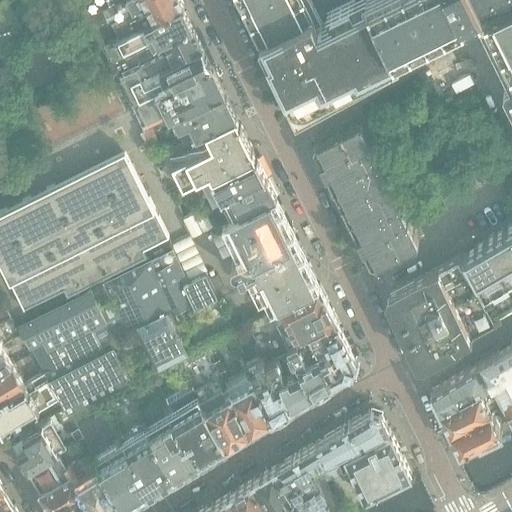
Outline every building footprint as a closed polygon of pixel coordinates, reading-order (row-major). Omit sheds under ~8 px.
[(119,37),(184,7),(180,0),(157,0),(119,19),(111,22),(119,37)] [(119,19),(157,0),(123,0),(126,4),(114,10),(119,19)] [(511,0),(241,0),(243,2),(250,18),(251,20),(252,22),(260,37),(268,54),(267,55),(295,111),(349,84),(391,64),(401,59),(400,58),(399,54),(416,46),(468,19),(469,22),(481,17),(489,34),(489,35),(511,82),(511,86),(511,87),(505,90),(511,103),(511,0)] [(122,51),(152,34),(157,43),(194,26),(184,7),(119,37),(114,40),(104,45),(113,65),(127,60),(122,51)] [(145,96),(212,65),(194,26),(157,43),(127,60),(113,65),(118,74),(119,73),(133,102),(145,96)] [(171,118),(225,92),(212,65),(145,96),(151,109),(138,115),(145,130),(150,128),(171,118)] [(234,110),(225,92),(171,118),(183,142),(193,137),(193,138),(206,131),(237,116),(234,110)] [(257,156),(241,123),(239,120),(237,116),(206,131),(208,135),(210,139),(170,159),(184,187),(198,180),(197,179),(209,173),(212,178),(257,156)] [(342,204),(390,179),(363,125),(362,123),(358,121),(356,123),(356,122),(333,134),(317,141),(315,143),(314,146),(342,204)] [(156,140),(150,128),(145,130),(141,131),(148,144),(156,140)] [(168,237),(169,236),(149,197),(141,180),(125,149),(54,184),(0,211),(0,259),(8,275),(25,309),(65,288),(68,295),(147,255),(138,238),(162,225),(168,237)] [(224,197),(267,176),(257,156),(212,178),(222,198),(224,197)] [(229,219),(276,195),(267,176),(224,197),(225,200),(220,202),(229,219)] [(418,235),(408,216),(390,179),(342,204),(351,221),(369,257),(371,262),(374,263),(377,262),(415,243),(417,241),(419,238),(417,235),(418,235)] [(289,220),(277,196),(276,195),(229,219),(224,223),(226,226),(230,225),(236,238),(235,239),(238,245),(289,220)] [(317,279),(299,241),(289,220),(238,245),(235,239),(227,243),(236,260),(233,262),(232,264),(232,265),(232,267),(232,268),(234,273),(239,270),(242,277),(244,276),(255,299),(272,291),(276,299),(279,304),(320,283),(317,279)] [(511,236),(506,227),(487,238),(511,281),(511,236)] [(511,309),(511,281),(487,238),(463,252),(498,313),(497,318),(511,309)] [(128,329),(139,323),(160,364),(176,357),(189,350),(168,310),(172,308),(175,306),(176,309),(193,301),(195,306),(206,301),(207,302),(214,317),(215,317),(224,313),(226,312),(225,310),(215,290),(209,278),(206,271),(188,280),(188,279),(172,247),(159,254),(152,257),(103,281),(112,299),(100,305),(91,287),(18,324),(23,334),(33,351),(59,397),(65,406),(68,412),(96,398),(97,397),(109,391),(123,383),(132,379),(114,344),(104,349),(104,348),(96,333),(108,327),(114,339),(129,331),(128,330),(127,329),(128,329)] [(497,322),(496,319),(497,318),(498,313),(463,252),(459,254),(390,292),(390,293),(389,297),(388,298),(418,360),(419,360),(422,361),(423,362),(497,322)] [(223,286),(217,274),(209,278),(215,290),(223,286)] [(267,359),(287,349),(312,336),(339,322),(320,283),(279,304),(271,308),(282,329),(277,331),(269,335),(270,337),(243,350),(244,352),(238,355),(245,370),(251,367),(267,359)] [(354,356),(349,343),(341,328),(339,324),(339,322),(312,336),(335,378),(352,368),(354,356)] [(234,332),(232,329),(227,331),(235,349),(238,355),(244,352),(243,350),(240,344),(244,342),(238,330),(234,332)] [(335,378),(312,336),(287,349),(292,358),(297,357),(314,391),(335,379),(335,378)] [(511,340),(476,362),(487,385),(509,372),(511,377),(511,340)] [(314,391),(297,357),(292,358),(287,349),(267,359),(277,378),(280,377),(294,403),(314,391)] [(0,352),(0,371),(13,363),(5,350),(0,352)] [(294,403),(280,377),(277,378),(267,359),(251,367),(275,415),(294,403)] [(487,385),(476,362),(431,389),(442,412),(487,385)] [(0,401),(26,385),(20,374),(13,363),(0,371),(0,401)] [(40,408),(59,397),(40,364),(20,374),(26,385),(0,401),(0,423),(4,430),(40,408)] [(275,415),(251,367),(245,370),(225,382),(251,429),(273,415),(273,416),(275,415)] [(489,408),(504,400),(511,395),(511,377),(509,372),(487,385),(442,412),(451,430),(465,423),(465,422),(489,408)] [(251,429),(225,382),(221,383),(224,389),(201,400),(225,444),(226,445),(251,429)] [(225,444),(201,400),(191,383),(165,398),(165,397),(156,402),(164,415),(166,413),(179,434),(183,432),(191,445),(194,443),(204,457),(204,458),(214,452),(213,452),(225,444)] [(390,428),(382,412),(382,411),(371,408),(351,420),(366,447),(392,433),(392,432),(391,432),(389,428),(390,428)] [(481,442),(502,432),(489,408),(465,422),(465,423),(451,430),(460,450),(478,441),(481,442)] [(191,445),(183,432),(179,434),(166,413),(164,415),(146,425),(174,476),(177,474),(189,466),(189,467),(198,461),(204,457),(194,443),(191,445)] [(366,447),(351,420),(342,425),(318,441),(332,464),(366,447)] [(174,476),(146,425),(123,440),(136,461),(133,463),(140,476),(137,479),(146,493),(147,492),(174,476)] [(58,453),(42,426),(22,438),(28,447),(25,449),(27,452),(20,456),(28,471),(58,453)] [(400,448),(392,433),(366,447),(332,464),(337,471),(343,468),(344,469),(350,466),(359,482),(354,484),(358,494),(363,491),(365,496),(412,473),(400,448)] [(140,476),(133,463),(136,461),(123,440),(95,457),(99,463),(125,505),(138,497),(138,498),(146,493),(137,479),(140,476)] [(332,511),(342,506),(323,477),(337,471),(332,464),(318,441),(317,440),(301,449),(293,455),(278,464),(306,509),(303,510),(303,511),(332,511)] [(126,505),(125,505),(99,463),(91,469),(89,465),(85,467),(81,459),(76,461),(74,462),(68,465),(72,472),(86,495),(95,511),(113,511),(115,511),(126,505)] [(306,509),(278,464),(261,474),(253,478),(253,479),(273,511),(299,511),(303,510),(306,509)] [(58,511),(86,495),(72,472),(40,490),(52,511),(58,511)] [(273,511),(253,479),(237,489),(237,488),(229,493),(240,511),(273,511)] [(0,511),(4,511),(15,507),(6,491),(0,494),(0,511)] [(240,511),(229,493),(213,502),(213,503),(205,507),(205,508),(208,511),(240,511)] [(95,511),(86,495),(58,511),(95,511)]
